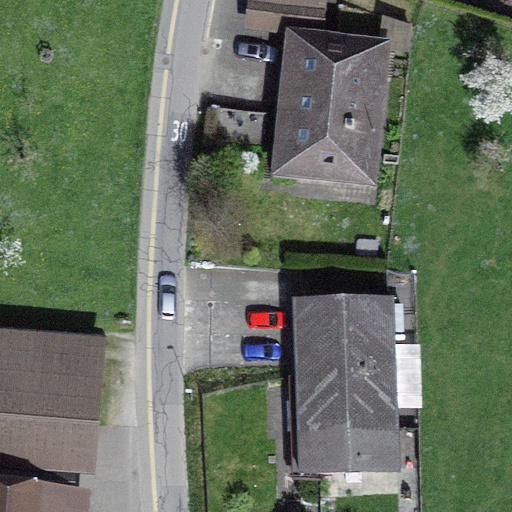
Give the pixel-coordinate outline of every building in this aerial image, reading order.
[(317,37),(321,0),(251,0),(249,29),(317,37)] [(295,45),(282,168),(366,177),(379,54),(295,45)] [(388,304),(298,307),(304,433),(299,433),(300,477),(332,476),(331,467),(393,465),(388,304)] [(88,359),(0,351),(0,422),(83,429),(88,359)] [(0,511),(63,511),(64,506),(0,500),(0,511)]
